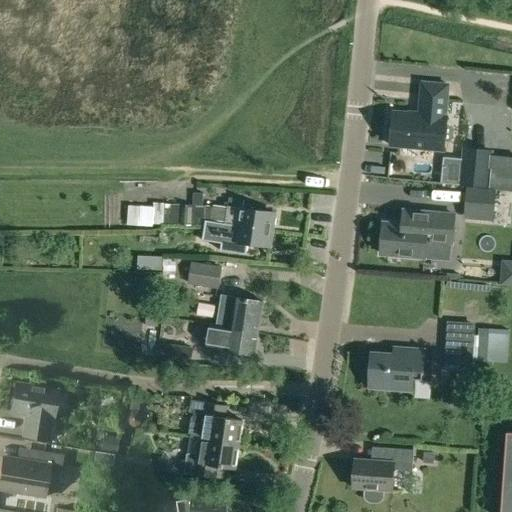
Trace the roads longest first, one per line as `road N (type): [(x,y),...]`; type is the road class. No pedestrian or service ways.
road 1 (residential): [(293,511),(320,390),(368,0)]
road 2 (track): [(0,172),(178,176)]
road 3 (track): [(178,176),(347,182)]
